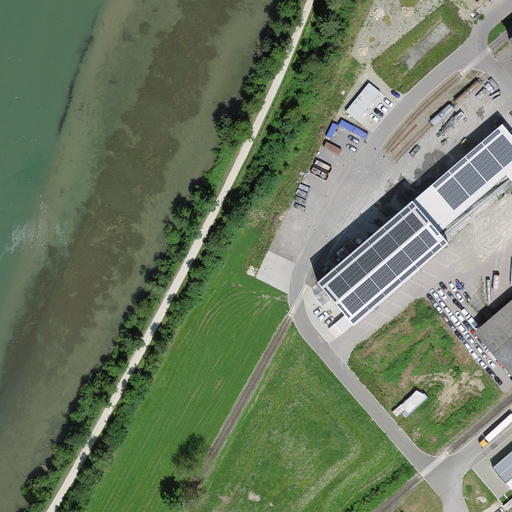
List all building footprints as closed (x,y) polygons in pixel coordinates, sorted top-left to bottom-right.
[(369,83),(347,110),(358,119),(380,92),(369,83)] [(346,121),(338,132),(348,139),(356,127),(346,121)] [(511,135),(501,124),(318,282),(346,314),(334,324),(343,334),(354,325),(355,326),(420,271),(418,269),(448,243),(439,232),(506,174),(511,181),(511,135)] [(361,147),(369,137),(360,131),(353,141),(361,147)] [(511,375),(511,300),(475,333),(511,375)] [(511,453),(495,468),(511,488),(511,453)]
